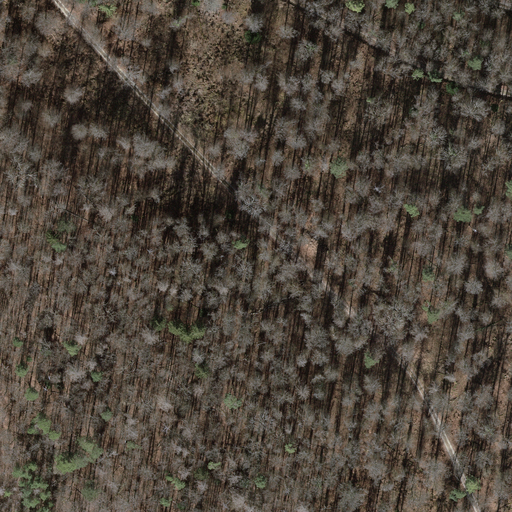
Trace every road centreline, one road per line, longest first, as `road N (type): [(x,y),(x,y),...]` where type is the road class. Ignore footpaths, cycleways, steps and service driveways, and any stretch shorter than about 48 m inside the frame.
road 1 (track): [(481,511),(413,374),(60,0)]
road 2 (track): [(511,92),(441,74),(295,0)]
